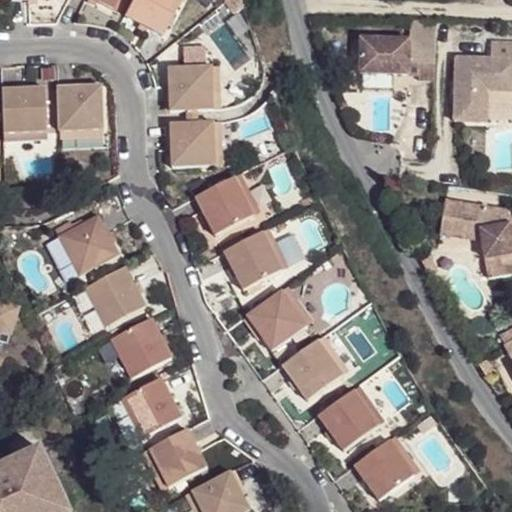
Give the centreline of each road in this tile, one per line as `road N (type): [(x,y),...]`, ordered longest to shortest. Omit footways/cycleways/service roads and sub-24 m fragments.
road 1 (residential): [(0,50),(95,50),(126,76),(134,180),(168,232),(219,411),(236,435),(303,482),(314,511)]
road 2 (unclassified): [(511,444),(457,366),(328,130),(288,0)]
